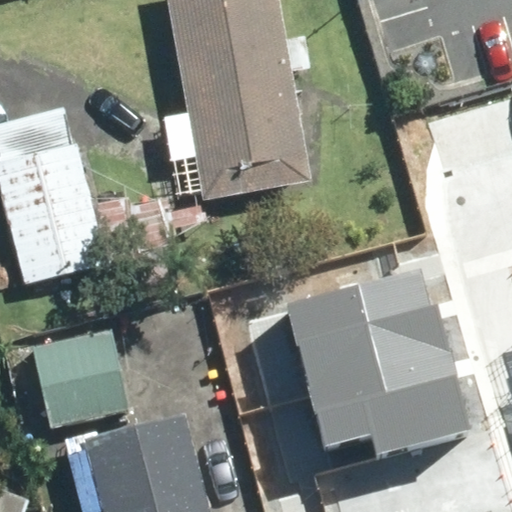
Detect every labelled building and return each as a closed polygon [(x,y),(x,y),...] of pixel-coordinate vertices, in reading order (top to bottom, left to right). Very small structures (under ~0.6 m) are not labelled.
[(160,0),(195,210),(299,193),(266,0),(160,0)] [(75,156),(0,171),(0,249),(8,291),(98,274),(75,156)] [(276,302),(311,460),(371,447),(375,463),(454,445),(415,271),(276,302)] [(30,352),(49,436),(122,419),(102,335),(30,352)] [(200,511),(179,431),(85,456),(99,511),(200,511)]
